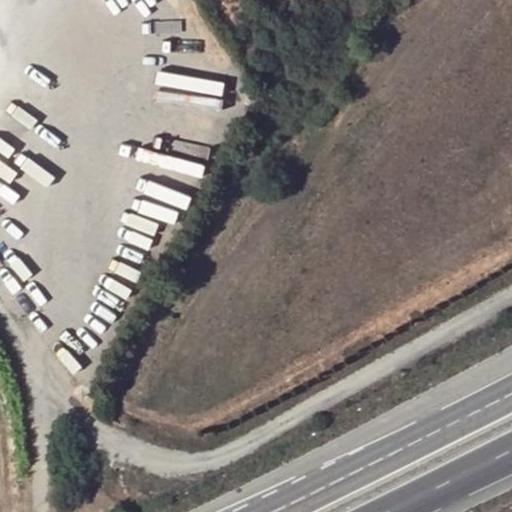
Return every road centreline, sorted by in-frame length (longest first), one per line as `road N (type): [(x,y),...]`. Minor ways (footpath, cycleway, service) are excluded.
road 1 (track): [(511,294),(218,457),(179,461),(102,437),(69,415),(0,320)]
road 2 (trunk): [(511,392),(284,511)]
